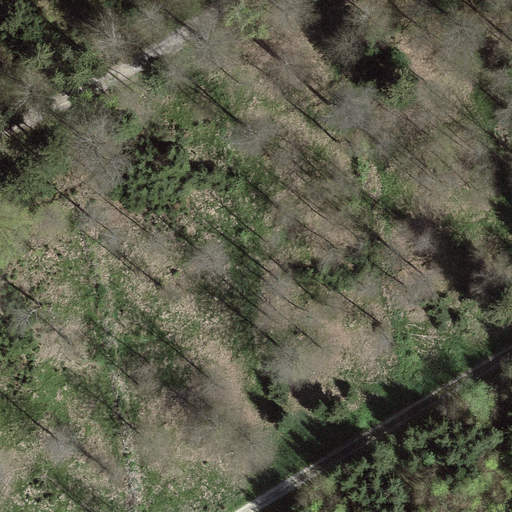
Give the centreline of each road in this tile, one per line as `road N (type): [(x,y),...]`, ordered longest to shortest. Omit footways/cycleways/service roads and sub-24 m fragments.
road 1 (track): [(511,347),(239,511)]
road 2 (track): [(0,128),(163,49),(225,0)]
